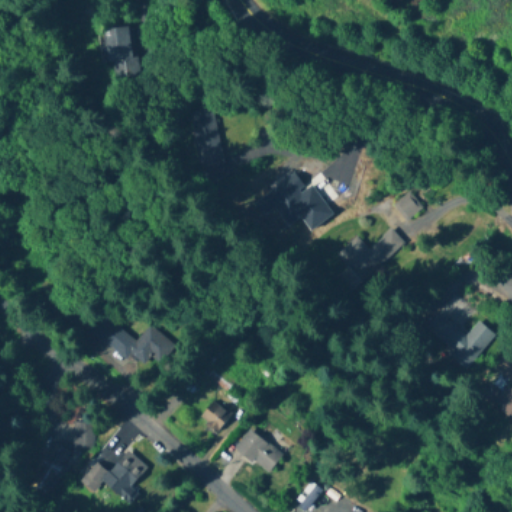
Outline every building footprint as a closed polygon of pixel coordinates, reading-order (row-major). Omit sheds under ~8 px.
[(101,30),(108,79),(136,75),(129,26),(101,30)] [(188,111),(196,170),(221,167),(213,108),(188,111)] [(422,208),(408,191),(392,205),(405,221),(422,208)] [(335,254),(360,282),(404,244),(391,229),(367,250),(355,237),(335,254)] [(466,367),(494,335),(478,321),(465,336),(438,313),(423,330),(466,367)] [(142,368),(148,360),(158,368),(174,346),(147,325),(135,341),(103,317),(92,332),(142,368)] [(511,388),(511,386),(511,361),(484,396),(511,419),(511,388)] [(203,375),(226,391),(233,381),(210,365),(203,375)] [(231,415),(213,401),(199,419),(217,433),(231,415)] [(72,449),(93,449),(93,423),(72,423),(72,449)] [(282,455),(249,429),(233,449),(266,475),(282,455)] [(71,452),(54,443),(32,481),(49,491),(71,452)] [(95,463),(78,483),(92,494),(101,483),(129,506),(138,495),(130,488),(147,468),(127,451),(108,474),(95,463)]
